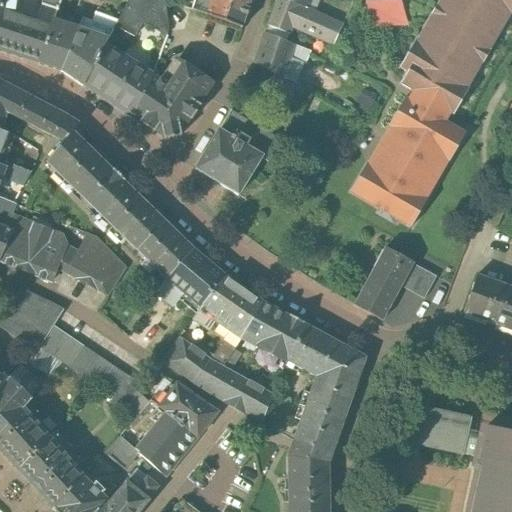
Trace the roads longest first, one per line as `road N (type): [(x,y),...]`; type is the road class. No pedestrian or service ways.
road 1 (residential): [(164,184),(270,269),(349,316),(404,332),(444,328)]
road 2 (residential): [(0,265),(69,300),(231,410)]
road 3 (residential): [(164,184),(246,58),(267,0)]
road 4 (residential): [(0,66),(74,102),(164,184)]
road 5 (residential): [(149,511),(231,410)]
